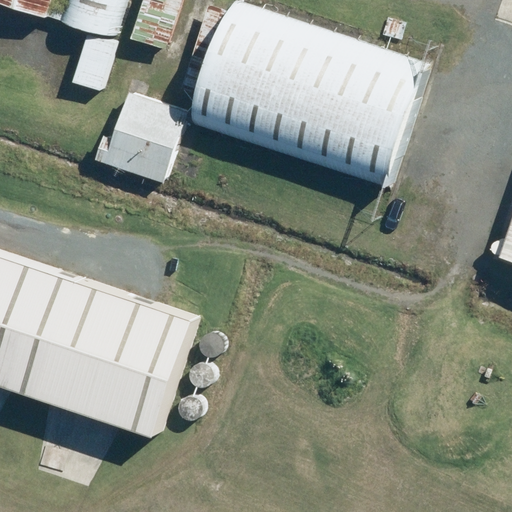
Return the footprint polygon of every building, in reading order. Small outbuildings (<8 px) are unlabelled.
[(9,0),(62,16),(67,0),(9,0)] [(130,0),(76,0),(70,21),(119,37),(130,0)] [(189,0),(150,0),(138,39),(173,50),(189,0)] [(445,59),(258,0),(249,0),(211,122),(405,184),(445,59)] [(80,82),(110,92),(124,44),(94,35),(80,82)] [(104,155),(173,179),(196,111),(141,92),(126,136),(112,131),(104,155)] [(143,307),(0,258),(0,387),(11,392),(50,404),(119,428),(151,438),(191,322),(143,307)]
